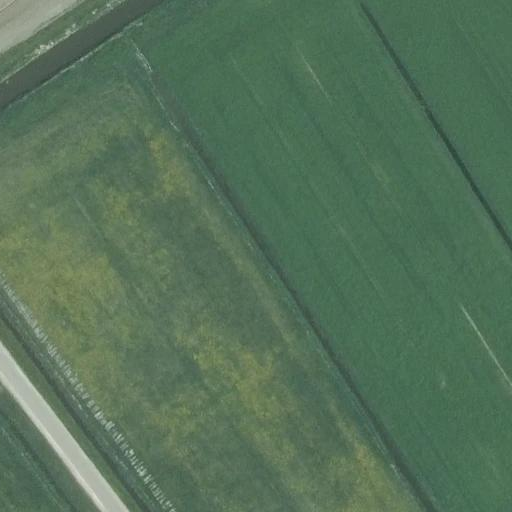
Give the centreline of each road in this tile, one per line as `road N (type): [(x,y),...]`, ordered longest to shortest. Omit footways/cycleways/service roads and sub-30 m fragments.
road 1 (track): [(0,153),(237,0)]
road 2 (unclassified): [(116,511),(0,360)]
